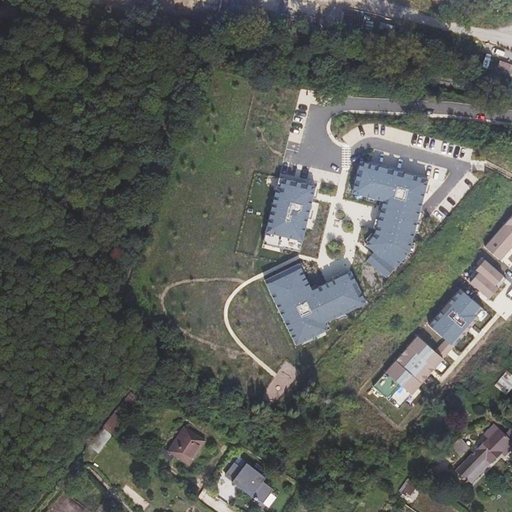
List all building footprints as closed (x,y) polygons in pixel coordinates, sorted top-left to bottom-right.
[(300,14),(314,15),(315,4),(301,3),(300,14)] [(430,178),(359,159),(354,178),(349,195),(380,204),(373,233),(364,243),(375,252),(367,260),(388,278),(410,253),(430,178)] [(309,182),(281,175),(266,233),(262,249),(281,253),(283,247),(300,252),(302,242),(313,201),(318,184),(309,182)] [(470,178),(461,178),(462,189),(471,189),(470,178)] [(452,190),(442,202),(450,210),(460,198),(452,190)] [(439,223),(450,211),(441,203),(430,214),(439,223)] [(511,217),(485,247),(498,259),(511,245),(511,217)] [(506,279),(485,261),(468,281),(489,298),(506,279)] [(312,291),(300,265),(266,281),(297,346),(331,330),(327,321),(365,303),(351,272),(324,284),(312,291)] [(485,309),(462,289),(430,325),(446,338),(454,345),(485,309)] [(435,351),(416,335),(384,373),(411,395),(432,372),(443,358),(435,351)] [(454,345),(446,338),(435,351),(443,358),(454,345)] [(505,395),(511,387),(511,375),(506,370),(493,386),(505,395)] [(411,395),(384,373),(372,388),(399,410),(411,395)] [(107,433),(107,434),(129,407),(122,401),(104,422),(102,425),(100,428),(107,433)] [(454,471),(463,481),(483,461),(489,466),(503,453),(506,456),(511,450),(511,442),(492,423),(482,432),(488,437),(454,471)] [(100,428),(84,446),(91,452),(107,433),(100,428)] [(184,429),(167,453),(163,450),(159,456),(170,464),(174,459),(188,468),(205,444),(184,429)] [(449,448),(457,456),(467,446),(459,438),(449,448)] [(84,446),(73,461),(79,466),(91,452),(84,446)] [(73,461),(52,486),(57,489),(58,491),(79,466),(73,461)] [(483,461),(463,481),(469,486),(489,466),(483,461)] [(260,485),(263,482),(244,467),(239,473),(231,466),(223,477),(231,483),(229,485),(253,504),(254,503),(260,507),(270,493),(260,485)] [(411,480),(401,493),(408,498),(417,485),(411,480)] [(312,496),(302,489),(297,499),(304,503),(307,503),(312,496)] [(85,510),(86,511),(91,511),(100,502),(94,497),(85,510)]
